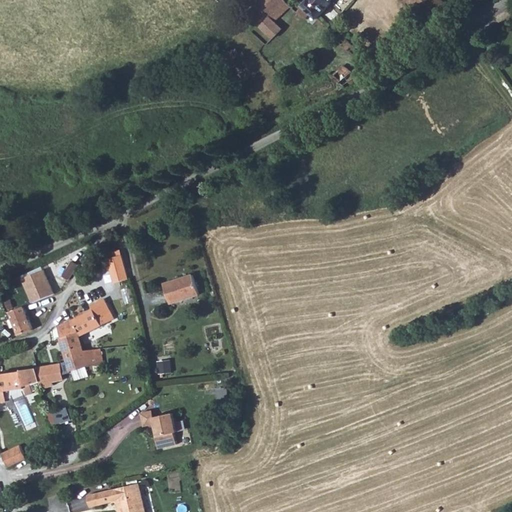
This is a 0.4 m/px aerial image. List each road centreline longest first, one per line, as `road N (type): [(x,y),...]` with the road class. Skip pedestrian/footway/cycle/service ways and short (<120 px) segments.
road 1 (unclassified): [(504,0),(393,79),(106,222)]
road 2 (residential): [(0,347),(34,341),(52,322),(66,276),(100,250),(106,222)]
